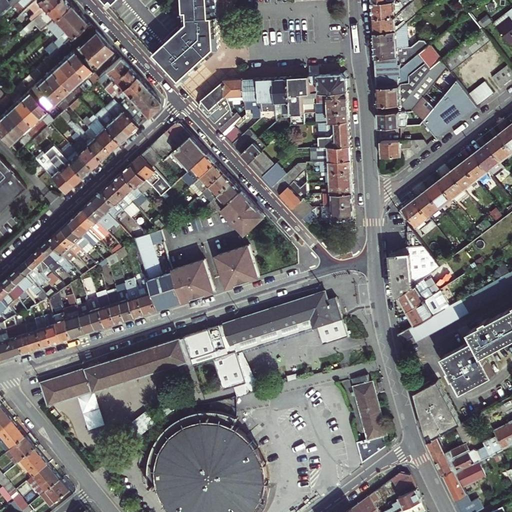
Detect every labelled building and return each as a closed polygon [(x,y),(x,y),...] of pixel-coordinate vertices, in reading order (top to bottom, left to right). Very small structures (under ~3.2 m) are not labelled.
[(0,0),(0,16),(14,4),(18,0),(0,0)] [(18,0),(14,4),(18,9),(28,0),(18,0)] [(35,12),(39,15),(55,0),(37,0),(15,21),(19,26),(31,15),(35,12)] [(33,3),(30,0),(28,0),(18,9),(22,13),(33,3)] [(41,30),(71,3),(67,0),(55,0),(39,15),(35,19),(21,32),(24,36),(36,24),(41,30)] [(183,0),(185,24),(153,54),(180,85),(221,47),(219,19),(219,15),(220,15),(218,0),(183,0)] [(416,0),(400,14),(373,15),(374,25),(374,31),(397,30),(407,23),(410,20),(428,6),(423,0),(416,0)] [(391,0),(387,0),(373,1),(373,7),(373,15),(400,14),(416,0),(391,0)] [(71,3),(41,30),(45,34),(51,29),(56,34),(50,39),(53,42),(45,50),(50,55),(51,55),(58,48),(66,41),(88,21),(84,17),(75,7),(71,3)] [(466,7),(457,14),(461,20),(470,13),(466,7)] [(511,7),(507,11),(510,15),(496,26),(510,43),(511,41),(511,7)] [(493,22),(496,26),(510,15),(507,11),(493,22)] [(488,14),(481,20),(486,26),(493,21),(488,14)] [(407,23),(408,45),(405,45),(406,51),(404,52),(404,63),(406,63),(419,53),(421,51),(430,44),(427,40),(422,40),(414,46),(411,46),(410,20),(407,23)] [(397,30),(374,31),(376,50),(377,73),(378,85),(406,63),(404,63),(404,52),(406,51),(405,45),(408,45),(407,23),(397,30)] [(452,72),(492,39),(484,28),(444,61),(449,68),(452,72)] [(96,30),(80,44),(88,54),(104,39),(100,34),(96,30)] [(108,44),(104,39),(88,54),(83,59),(92,69),(113,49),(108,44)] [(58,48),(62,52),(63,53),(67,49),(71,46),(66,41),(58,48)] [(435,84),(449,68),(444,61),(430,44),(421,51),(419,53),(424,60),(407,73),(409,75),(409,83),(399,84),(399,85),(378,86),(378,98),(379,111),(406,110),(413,109),(435,84)] [(58,48),(51,55),(55,59),(62,52),(58,48)] [(74,50),(66,57),(75,66),(83,59),(74,50)] [(406,63),(378,85),(378,86),(399,85),(399,84),(409,83),(409,75),(407,73),(424,60),(419,53),(406,63)] [(50,55),(44,61),(48,65),(52,62),(55,59),(51,55),(50,55)] [(75,66),(66,57),(63,59),(59,63),(68,73),(75,66)] [(28,68),(31,73),(37,68),(43,62),(40,58),(28,68)] [(125,61),(121,58),(100,77),(97,80),(100,83),(101,84),(111,75),(115,80),(129,66),(125,61)] [(83,59),(75,66),(84,76),(88,72),(92,69),(83,59)] [(48,65),(44,61),(43,62),(37,68),(40,72),(41,73),(45,69),(49,66),(48,65)] [(68,73),(59,63),(52,70),(61,79),(68,73)] [(511,68),(509,64),(494,76),(502,87),(511,79),(511,68)] [(84,76),(75,66),(68,73),(77,82),(80,79),(84,76)] [(115,80),(110,84),(105,89),(112,96),(113,97),(115,95),(117,92),(137,74),(133,71),(129,66),(115,80)] [(29,75),(31,77),(33,79),(36,76),(40,72),(37,68),(31,73),(29,75)] [(413,109),(419,114),(425,120),(435,107),(436,106),(447,93),(458,79),(452,72),(449,68),(435,84),(413,109)] [(61,79),(52,70),(45,77),(53,86),(61,79)] [(100,77),(95,72),(88,79),(92,84),(97,80),(100,77)] [(72,86),(77,82),(68,73),(61,79),(70,89),(72,86)] [(343,73),(310,75),(311,91),(348,90),(348,85),(348,78),(343,73)] [(124,99),(143,81),(140,78),(137,74),(117,92),(124,99)] [(26,87),(23,84),(31,77),(29,75),(14,88),(19,94),(26,87)] [(311,91),(310,75),(305,75),(294,76),(290,76),(292,116),(293,123),(305,122),(304,103),(304,92),(311,91)] [(281,77),(274,77),(277,114),(286,113),(287,117),(292,116),(290,76),(282,77),(281,77)] [(53,86),(45,77),(37,84),(46,93),(53,86)] [(270,119),(277,121),(277,114),(274,77),(267,77),(260,78),(261,110),(269,109),(270,119)] [(246,94),(245,78),(235,79),(226,79),(227,95),(246,94)] [(262,117),(261,110),(260,78),(253,78),(245,78),(246,94),(247,108),(255,108),(255,117),(254,120),(257,122),(262,117)] [(70,89),(61,79),(53,86),(62,96),(66,93),(70,89)] [(92,84),(88,79),(80,86),(85,91),(88,88),(92,84)] [(234,117),(227,95),(226,79),(211,92),(202,100),(200,107),(220,129),(221,128),(234,117)] [(471,111),(478,106),(469,94),(458,79),(447,93),(464,116),(471,111)] [(100,83),(97,80),(92,84),(88,88),(90,91),(100,83)] [(119,103),(126,111),(150,88),(147,85),(143,81),(124,99),(119,103)] [(494,93),(485,81),(469,94),(478,106),(491,95),(494,93)] [(31,107),(46,93),(37,84),(30,90),(22,97),(31,107)] [(58,99),(62,96),(53,86),(46,93),(55,103),(58,99)] [(16,96),(19,94),(14,88),(7,96),(11,101),(16,96)] [(133,118),(157,96),(153,92),(150,88),(126,111),(133,118)] [(319,102),(321,102),(324,102),(349,100),(349,97),(348,90),(311,91),(304,92),(304,103),(315,102),(314,97),(318,96),(319,102)] [(55,103),(46,93),(31,107),(40,116),(47,110),(55,103)] [(73,93),(66,100),(70,104),(78,98),(73,93)] [(459,120),(464,116),(447,93),(436,106),(435,107),(451,126),(459,120)] [(8,103),(11,101),(7,96),(0,101),(0,103),(4,107),(8,103)] [(113,97),(112,96),(103,105),(105,106),(114,98),(113,97)] [(160,104),(160,100),(159,98),(157,96),(133,118),(138,124),(142,121),(160,104)] [(15,104),(23,114),(31,107),(22,97),(15,104)] [(70,104),(69,105),(73,109),(82,101),(78,97),(78,98),(70,104)] [(133,118),(126,111),(119,103),(114,98),(105,106),(129,133),(134,128),(138,124),(133,118)] [(59,106),(64,111),(64,110),(69,105),(70,104),(66,100),(59,106)] [(349,108),(349,100),(324,102),(325,111),(349,110),(349,108)] [(15,104),(7,111),(16,121),(23,114),(15,104)] [(105,106),(95,115),(98,118),(120,141),(124,137),(129,133),(105,106)] [(40,116),(31,107),(23,114),(32,123),(36,120),(40,116)] [(442,133),(451,126),(435,107),(425,120),(422,123),(434,140),(442,133)] [(255,108),(247,108),(247,114),(255,117),(255,108)] [(73,118),(72,119),(64,110),(64,111),(63,111),(60,114),(74,128),(102,158),(107,154),(111,150),(89,127),(85,131),(73,118)] [(350,116),(349,110),(325,111),(321,111),(317,112),(317,121),(319,121),(350,120),(350,116)] [(407,124),(406,110),(379,111),(380,120),(380,126),(407,124)] [(16,121),(7,111),(0,117),(9,127),(16,121)] [(221,128),(226,134),(235,126),(243,118),(238,113),(234,117),(221,128)] [(32,123),(23,114),(16,121),(25,130),(28,127),(32,123)] [(50,114),(43,120),(48,125),(51,122),(54,119),(50,114)] [(0,133),(1,135),(9,127),(0,117),(0,133)] [(91,122),(87,125),(89,127),(111,150),(115,146),(120,141),(98,118),(92,122),(91,122)] [(58,130),(62,127),(55,119),(54,119),(51,122),(56,128),(58,130)] [(42,131),(48,125),(43,120),(36,127),(40,132),(42,131)] [(351,134),(350,120),(319,121),(320,135),(319,135),(320,146),(351,145),(351,134)] [(9,127),(17,137),(21,134),(25,130),(16,121),(9,127)] [(48,125),(42,131),(46,136),(56,128),(51,122),(48,125)] [(181,123),(177,122),(171,128),(165,133),(174,142),(177,138),(175,136),(185,127),(181,123)] [(511,124),(506,129),(500,134),(511,149),(511,124)] [(234,143),(243,134),(235,126),(226,134),(225,134),(234,143)] [(25,146),(21,141),(19,139),(17,141),(19,142),(18,143),(17,144),(14,140),(17,137),(9,127),(1,135),(18,153),(25,146)] [(36,127),(28,134),(33,139),(40,132),(36,127)] [(174,142),(178,146),(178,147),(192,135),(188,131),(185,127),(175,136),(177,138),(174,142)] [(97,163),(102,158),(74,128),(71,130),(74,133),(73,134),(78,140),(73,146),(92,167),(97,163)] [(259,137),(250,128),(243,134),(234,143),(242,153),(255,141),(259,137)] [(40,132),(33,139),(37,144),(46,136),(42,131),(40,132)] [(171,152),(178,146),(174,142),(165,133),(162,135),(155,142),(152,145),(163,157),(170,150),(171,152)] [(28,134),(21,141),(25,146),(33,139),(28,134)] [(496,137),(488,143),(501,159),(511,150),(511,149),(500,134),(496,137)] [(199,142),(192,135),(178,147),(176,149),(187,163),(192,168),(208,152),(199,142)] [(429,144),(424,138),(381,141),(382,151),(382,156),(401,155),(401,148),(411,148),(417,153),(429,144)] [(247,158),(251,162),(263,151),(264,150),(255,141),(242,153),(247,158)] [(71,144),(69,142),(60,151),(62,153),(71,144)] [(501,159),(488,143),(484,146),(476,152),(489,169),(494,176),(507,166),(501,159)] [(73,146),(71,144),(62,153),(83,176),(87,172),(92,167),(73,146)] [(0,208),(30,181),(12,160),(0,146),(0,145),(0,208)] [(153,166),(163,157),(152,145),(147,150),(142,154),(153,166)] [(318,149),(319,161),(352,159),(352,154),(351,145),(320,146),(316,146),(316,149),(318,149)] [(171,153),(183,166),(187,163),(176,149),(171,153)] [(58,152),(51,158),(74,184),(79,180),(83,176),(62,153),(60,151),(60,150),(58,152)] [(51,158),(44,151),(36,158),(67,191),(70,187),(74,184),(51,158)] [(263,151),(251,162),(263,175),(275,164),(263,151)] [(181,177),(189,186),(194,182),(217,161),(212,156),(208,152),(192,168),(181,177)] [(472,155),(464,161),(481,183),(482,184),(489,178),(485,172),(489,169),(476,152),(472,155)] [(166,191),(172,186),(153,166),(142,154),(138,158),(133,162),(154,185),(163,194),(166,191)] [(352,159),(319,161),(315,161),(315,165),(321,164),(322,171),(323,171),(353,170),(353,166),(352,159)] [(221,166),(217,161),(194,182),(203,191),(225,171),(221,166)] [(288,173),(273,186),(280,194),(307,169),(307,165),(307,161),(299,162),(288,173)] [(452,170),(469,192),(481,183),(464,161),(460,164),(452,170)] [(129,166),(124,171),(147,195),(149,193),(147,191),(154,185),(133,162),(129,166)] [(278,162),(275,164),(263,175),(273,186),(288,173),(278,162)] [(307,169),(280,194),(288,202),(294,208),(305,198),(309,194),(307,169)] [(326,174),(326,182),(353,180),(353,177),(353,170),(323,171),(323,174),(326,174)] [(457,202),(469,192),(452,170),(447,174),(440,179),(453,196),(457,202)] [(115,179),(134,201),(138,205),(139,206),(148,197),(147,195),(124,171),(119,175),(115,179)] [(203,191),(212,201),(234,180),(229,175),(225,171),(203,191)] [(129,206),(134,201),(115,179),(110,184),(105,188),(129,214),(133,210),(129,206)] [(428,189),(441,206),(453,196),(440,179),(435,183),(428,189)] [(223,206),(242,189),(237,183),(234,180),(212,201),(211,202),(212,203),(215,201),(221,208),(223,206)] [(354,187),(353,180),(326,182),(327,189),(322,189),(322,193),(324,193),(354,191),(354,187)] [(194,182),(189,186),(198,196),(203,191),(194,182)] [(101,192),(96,196),(121,223),(122,224),(124,222),(120,218),(124,214),(128,218),(131,215),(129,214),(105,188),(101,192)] [(249,235),(268,217),(242,189),(223,206),(249,235)] [(429,214),(441,206),(428,189),(423,192),(416,198),(429,214)] [(166,191),(163,194),(168,200),(171,197),(166,191)] [(354,191),(324,193),(325,206),(355,205),(355,201),(354,191)] [(121,223),(96,196),(92,201),(86,206),(104,226),(110,221),(113,224),(116,227),(121,223)] [(315,209),(305,198),(294,208),(304,219),(315,209)] [(420,229),(433,219),(429,214),(416,198),(409,203),(399,211),(405,219),(410,215),(420,229)] [(134,201),(129,206),(133,210),(138,205),(134,201)] [(211,202),(206,206),(212,212),(218,210),(221,208),(215,201),(212,203),(211,202)] [(355,205),(325,206),(323,206),(323,220),(343,219),(344,230),(353,230),(353,222),(354,222),(354,220),(354,217),(355,217),(355,215),(355,205)] [(83,209),(79,213),(98,234),(103,239),(110,232),(108,229),(104,226),(86,206),(83,209)] [(317,207),(315,209),(304,219),(309,225),(318,216),(317,207)] [(502,214),(497,208),(491,212),(495,219),(502,214)] [(71,220),(90,241),(98,234),(79,213),(74,217),(71,220)] [(200,217),(193,219),(196,231),(204,229),(200,217)] [(95,247),(90,241),(71,220),(67,223),(64,226),(82,246),(89,253),(95,247)] [(110,221),(104,226),(108,229),(113,224),(110,221)] [(148,234),(140,225),(131,234),(135,238),(136,237),(148,234)] [(396,299),(401,295),(426,276),(429,274),(440,265),(410,225),(408,226),(410,244),(410,247),(398,251),(391,254),(393,269),(396,299)] [(58,232),(76,252),(82,246),(64,226),(61,229),(58,232)] [(149,277),(159,309),(172,305),(184,301),(174,271),(165,274),(155,244),(165,241),(166,240),(162,229),(160,229),(148,234),(136,237),(139,247),(149,277)] [(80,256),(76,252),(58,232),(55,235),(51,238),(73,262),(80,256)] [(98,234),(90,241),(95,247),(103,239),(98,234)] [(136,237),(135,238),(130,242),(133,249),(139,247),(136,237)] [(73,262),(51,238),(48,241),(44,245),(62,264),(68,272),(75,265),(73,262)] [(40,249),(36,252),(54,271),(62,264),(44,245),(40,249)] [(118,250),(116,252),(119,261),(128,255),(125,245),(123,247),(118,250)] [(250,245),(219,255),(229,287),(261,276),(250,245)] [(54,271),(36,252),(33,255),(29,259),(46,278),(52,285),(60,278),(54,271)] [(111,255),(107,258),(110,266),(119,261),(116,252),(115,252),(111,255)] [(110,266),(107,258),(99,264),(98,264),(101,271),(110,266)] [(38,284),(46,278),(29,259),(25,262),(22,265),(38,284)] [(217,291),(206,259),(174,269),(174,271),(184,301),(217,291)] [(88,264),(87,264),(80,270),(84,274),(89,270),(93,267),(92,265),(89,266),(88,264)] [(496,276),(497,279),(510,272),(506,264),(497,269),(496,276)] [(50,297),(43,290),(38,284),(22,265),(17,269),(13,274),(26,289),(30,285),(38,294),(39,293),(45,300),(50,297)] [(84,274),(81,276),(82,282),(92,279),(89,270),(84,274)] [(452,304),(416,324),(400,333),(404,342),(414,337),(416,341),(511,288),(511,271),(510,272),(497,279),(452,304)] [(26,289),(13,274),(9,277),(4,281),(19,297),(27,290),(26,289)] [(440,281),(444,286),(452,281),(448,275),(440,281)] [(408,309),(435,292),(426,276),(401,295),(406,305),(408,309)] [(144,279),(146,288),(139,290),(147,313),(153,311),(159,309),(149,277),(144,279)] [(128,288),(135,286),(134,283),(137,282),(136,278),(126,281),(126,283),(128,288)] [(0,292),(11,305),(19,297),(4,281),(1,285),(0,285),(0,292)] [(134,283),(135,286),(128,288),(137,317),(142,315),(147,313),(139,290),(137,282),(134,283)] [(118,292),(128,288),(126,283),(116,287),(117,288),(118,292)] [(55,293),(48,286),(43,290),(50,297),(55,293)] [(443,287),(435,292),(408,309),(413,317),(416,324),(452,304),(443,287)] [(127,320),(118,292),(117,288),(107,291),(108,294),(118,323),(123,321),(127,320)] [(128,288),(118,292),(127,320),(132,318),(137,317),(128,288)] [(118,323),(108,294),(107,291),(107,289),(97,293),(99,300),(108,326),(113,324),(118,323)] [(55,313),(63,340),(68,339),(73,337),(64,309),(60,295),(59,291),(55,293),(50,297),(55,313)] [(187,341),(194,364),(214,358),(225,389),(235,386),(247,382),(239,357),(238,357),(237,352),(243,350),(244,350),(314,328),(318,327),(323,345),(350,336),(344,318),(341,308),(337,297),(329,299),(326,291),(224,324),(182,337),(183,342),(187,341)] [(5,310),(11,305),(0,292),(0,309),(2,312),(9,319),(17,315),(15,313),(11,315),(8,312),(7,313),(5,310)] [(82,334),(87,333),(78,303),(74,293),(68,295),(71,307),(64,309),(73,337),(77,336),(82,334)] [(13,308),(22,300),(19,297),(11,305),(13,308)] [(91,300),(89,301),(98,329),(102,328),(108,326),(99,300),(92,302),(91,300)] [(78,303),(87,333),(92,331),(98,329),(89,301),(86,301),(87,304),(84,305),(83,302),(83,301),(78,303)] [(41,303),(38,304),(35,305),(32,307),(34,313),(43,308),(41,303)] [(482,321),(482,322),(469,329),(473,338),(442,354),(446,361),(449,366),(447,367),(451,376),(453,375),(460,389),(492,372),(482,353),(511,337),(511,306),(488,319),(488,318),(482,321)] [(30,308),(23,312),(25,318),(34,314),(34,313),(32,307),(30,308)] [(55,313),(45,316),(54,344),(59,342),(63,340),(55,313)] [(39,328),(44,347),(49,345),(54,344),(45,316),(42,317),(43,319),(36,321),(37,324),(39,328)] [(0,335),(0,338),(7,359),(12,357),(16,356),(9,332),(8,330),(5,321),(3,323),(1,324),(4,334),(0,335)] [(37,324),(27,327),(29,332),(39,328),(37,324)] [(18,329),(25,353),(30,351),(35,350),(29,332),(27,327),(27,326),(18,329)] [(44,347),(39,328),(29,332),(35,350),(40,348),(44,347)] [(314,328),(244,350),(245,352),(314,330),(314,328)] [(18,329),(9,332),(16,356),(21,354),(25,353),(18,329)] [(183,342),(182,337),(126,356),(132,377),(188,359),(183,342)] [(261,389),(243,350),(237,352),(238,357),(239,357),(247,382),(235,386),(238,397),(261,389)] [(132,377),(126,356),(83,370),(39,384),(45,404),(75,395),(92,390),(132,377)] [(373,381),(371,382),(369,374),(353,378),(357,392),(358,396),(362,412),(380,407),(375,391),(373,381)] [(437,377),(415,388),(414,389),(429,440),(429,442),(440,436),(457,427),(463,423),(437,377)] [(92,390),(75,395),(86,430),(103,425),(92,390)] [(511,396),(501,403),(505,413),(511,409),(511,396)] [(2,405),(0,406),(0,432),(15,421),(8,413),(2,405)] [(385,434),(387,433),(384,425),(380,407),(362,412),(370,439),(359,442),(365,462),(388,444),(385,434)] [(238,422),(237,422),(239,418),(226,412),(211,410),(194,413),(183,417),(168,427),(156,444),(151,456),(148,477),(150,484),(151,484),(151,486),(156,485),(156,483),(159,482),(165,500),(172,510),(174,511),(254,511),(257,509),(263,498),(266,485),(266,477),(266,469),(263,458),(257,447),(249,437),(234,427),(235,425),(236,425),(238,422)] [(0,440),(9,452),(28,437),(21,429),(15,421),(0,432),(0,440)] [(463,423),(457,427),(465,444),(448,453),(437,458),(442,468),(445,474),(458,468),(460,471),(480,460),(488,456),(493,453),(501,449),(511,444),(511,422),(495,430),(498,437),(484,444),(486,447),(477,452),(474,450),(474,449),(470,450),(468,444),(474,437),(467,421),(463,423)] [(28,436),(28,437),(9,452),(7,453),(17,465),(23,460),(37,449),(38,448),(33,443),(28,436)] [(448,453),(440,436),(429,442),(434,452),(437,458),(448,453)] [(35,476),(49,464),(43,456),(37,449),(23,460),(35,476)] [(501,449),(493,453),(497,460),(504,456),(501,449)] [(488,456),(480,460),(482,464),(490,460),(488,456)] [(482,464),(480,460),(460,471),(458,468),(445,474),(457,500),(469,494),(466,487),(488,477),(482,464)] [(48,491),(62,480),(56,472),(49,464),(35,476),(32,478),(33,480),(32,481),(39,490),(44,486),(48,491)] [(401,472),(391,479),(400,497),(418,488),(411,474),(401,472)] [(12,494),(18,490),(5,474),(0,478),(0,479),(3,484),(5,486),(12,494)] [(63,479),(62,480),(48,491),(43,495),(52,505),(72,489),(67,484),(63,479)] [(15,498),(12,494),(5,486),(1,489),(11,501),(15,498)] [(419,491),(418,488),(400,497),(401,499),(393,504),(394,506),(383,511),(399,511),(409,507),(423,500),(419,491)] [(15,498),(16,499),(25,510),(30,506),(30,505),(18,490),(12,494),(15,498)] [(355,511),(380,511),(371,494),(361,501),(353,508),(355,511)] [(473,502),(469,494),(457,500),(459,504),(461,508),(473,502)] [(20,511),(21,511),(25,510),(16,499),(13,502),(20,511)] [(480,499),(473,502),(461,508),(462,511),(479,511),(485,509),(480,499)] [(409,507),(399,511),(426,511),(429,511),(427,508),(423,500),(409,507)]
